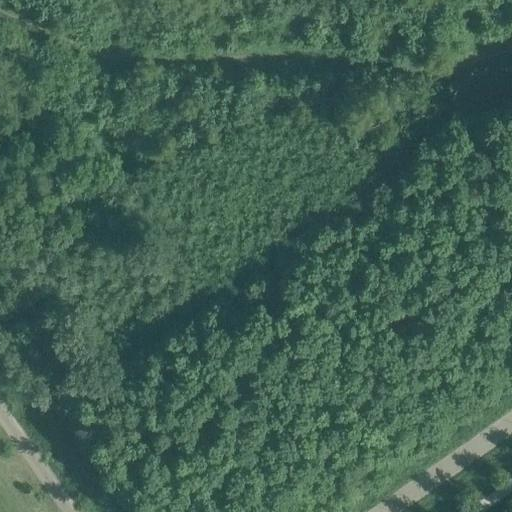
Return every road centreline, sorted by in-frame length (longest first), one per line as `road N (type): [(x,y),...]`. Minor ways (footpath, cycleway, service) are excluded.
road 1 (residential): [(511,423),(385,511)]
road 2 (residential): [(70,511),(0,413)]
